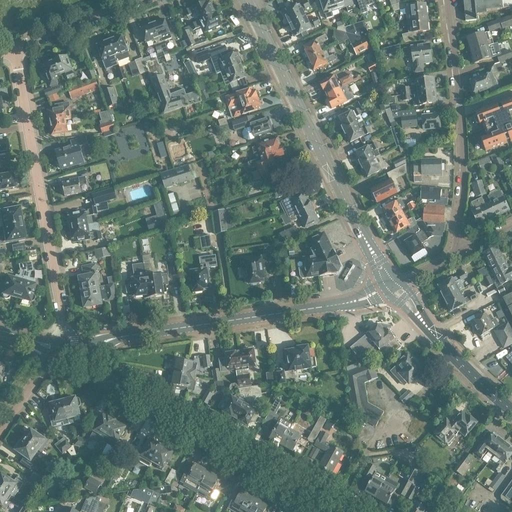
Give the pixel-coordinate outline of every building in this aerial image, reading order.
[(319,0),(325,14),(326,19),(332,17),(331,12),(338,10),(335,0),(319,0)] [(335,0),(338,10),(346,7),(348,12),(354,10),(352,5),(350,0),(335,0)] [(356,0),(361,14),(367,12),(366,7),(377,3),(377,1),(376,0),(356,0)] [(478,17),(477,17),(477,16),(487,15),(486,12),(511,9),(511,0),(463,0),(465,21),(476,20),(476,21),(478,20),(478,17)] [(206,1),(184,11),(187,17),(189,20),(193,18),(191,15),(192,15),(191,14),(195,12),(199,20),(214,13),(209,2),(207,3),(206,1)] [(305,17),(302,11),(305,9),(305,10),(310,7),(307,1),(302,3),(303,4),(300,5),(300,4),(284,12),(287,18),(286,20),(287,23),(289,23),(290,24),(305,17)] [(391,6),(393,12),(405,8),(403,2),(391,6)] [(409,14),(406,14),(407,21),(427,18),(425,6),(409,7),(409,14)] [(193,30),(202,26),(205,33),(222,25),(216,12),(214,13),(199,20),(190,24),(193,30)] [(511,16),(487,26),(490,34),(502,29),(503,32),(511,28),(511,16)] [(320,25),(317,18),(308,23),(305,17),(290,24),(290,26),(289,27),(291,31),(293,31),(296,37),(312,29),(311,28),(314,26),(315,27),(320,25)] [(427,18),(407,21),(407,28),(411,28),(411,33),(428,31),(427,18)] [(169,55),(167,47),(164,41),(171,39),(164,20),(162,20),(161,20),(158,21),(157,22),(155,23),(156,24),(152,25),(161,49),(163,53),(164,57),(169,55)] [(346,34),(357,36),(362,38),(369,40),(364,22),(345,28),(346,34)] [(145,43),(152,40),(153,43),(155,42),(156,44),(154,45),(156,51),(161,49),(152,25),(149,27),(149,26),(147,26),(145,26),(142,27),(142,28),(140,29),(145,43)] [(337,31),(334,30),(334,37),(338,46),(339,45),(344,42),(349,40),(357,36),(346,34),(337,31)] [(189,31),(181,34),(185,41),(187,47),(188,48),(195,45),(189,31)] [(493,45),(492,40),(489,40),(487,33),(467,39),(471,51),(487,46),(487,47),(493,45)] [(127,52),(129,50),(127,46),(125,45),(122,36),(116,38),(114,38),(111,39),(110,40),(109,41),(117,62),(130,57),(127,52)] [(327,40),(325,36),(301,47),(304,52),(305,53),(305,55),(307,57),(308,59),(325,50),(322,43),(327,40)] [(357,36),(349,40),(352,46),(357,56),(370,49),(365,40),(363,41),(362,38),(357,36)] [(118,64),(117,62),(109,41),(108,41),(106,41),(103,42),(102,43),(96,46),(106,70),(112,67),(112,66),(118,64)] [(500,54),(497,43),(493,45),(487,47),(487,46),(471,51),(474,64),(491,59),(491,58),(497,56),(496,56),(500,54)] [(384,49),(386,56),(401,52),(399,45),(384,49)] [(411,48),(404,49),(405,58),(412,57),(413,65),(414,74),(424,72),(423,64),(424,64),(425,64),(426,65),(429,64),(430,63),(432,62),(429,45),(411,47),(411,48)] [(206,50),(195,55),(198,63),(210,59),(213,67),(216,75),(241,65),(241,64),(241,63),(240,59),(238,59),(236,53),(221,59),(219,55),(224,53),(222,47),(207,53),(206,50)] [(334,55),(329,58),(325,50),(308,59),(309,60),(309,63),(311,65),(311,66),(313,71),(337,59),(334,55)] [(511,56),(510,51),(500,54),(496,56),(497,56),(499,62),(511,57),(511,56)] [(74,77),(66,56),(55,60),(60,74),(65,72),(67,80),(74,77)] [(147,72),(142,59),(136,61),(141,74),(147,72)] [(164,114),(190,105),(201,102),(197,92),(180,97),(170,95),(163,76),(156,59),(145,64),(164,114)] [(54,76),(60,74),(55,60),(44,64),(47,72),(45,72),(51,89),(55,88),(57,94),(66,90),(64,85),(59,86),(58,86),(54,76)] [(375,63),(368,67),(371,73),(378,69),(375,63)] [(226,71),(220,73),(225,86),(246,78),(243,72),(244,71),(243,68),(241,67),(241,66),(226,71)] [(125,73),(123,67),(117,70),(119,76),(125,73)] [(90,81),(96,79),(93,71),(87,73),(90,81)] [(190,74),(194,82),(200,80),(196,71),(190,74)] [(474,92),(475,95),(491,89),(492,93),(501,89),(495,72),(470,81),(472,88),(471,89),(472,92),(474,92)] [(127,79),(125,73),(119,76),(121,81),(127,79)] [(334,77),(334,76),(319,83),(323,92),(324,91),(326,96),(340,89),(349,85),(354,82),(353,81),(350,75),(338,81),(336,76),(334,77)] [(417,90),(410,91),(410,94),(417,93),(434,91),(433,86),(435,86),(434,79),(432,80),(432,78),(416,80),(417,90)] [(354,82),(349,85),(351,89),(360,85),(357,79),(353,81),(354,82)] [(95,81),(68,90),(71,97),(83,93),(84,96),(99,90),(95,81)] [(378,83),(365,89),(369,96),(382,90),(378,83)] [(46,97),(57,94),(55,88),(51,89),(44,91),(46,97)] [(103,93),(108,107),(119,104),(114,89),(103,93)] [(254,91),(253,92),(252,89),(225,97),(229,108),(257,99),(256,98),(257,96),(256,94),(255,92),(254,91)] [(326,96),(329,100),(328,101),(332,109),(346,102),(340,89),(326,96)] [(210,98),(206,91),(200,94),(204,101),(210,98)] [(417,93),(410,94),(411,100),(418,100),(419,106),(436,104),(435,103),(437,102),(436,96),(435,96),(434,91),(417,93)] [(368,98),(358,103),(360,108),(371,103),(368,98)] [(511,98),(500,103),(501,105),(497,106),(496,105),(475,112),(477,116),(473,117),(476,125),(479,123),(480,126),(482,125),(486,136),(481,138),(486,151),(492,149),(507,143),(506,142),(510,140),(510,142),(511,141),(511,98)] [(259,102),(257,100),(257,99),(229,108),(232,118),(233,118),(234,118),(258,110),(258,108),(259,107),(259,106),(259,104),(259,102)] [(202,102),(201,102),(190,105),(193,112),(204,108),(202,102)] [(71,119),(68,104),(56,106),(57,110),(48,111),(50,123),(65,121),(65,120),(71,119)] [(358,109),(338,119),(340,123),(339,123),(340,125),(339,126),(341,130),(342,130),(343,131),(358,124),(362,122),(359,116),(361,115),(358,109)] [(392,113),(390,109),(385,111),(390,124),(395,122),(392,113)] [(392,113),(395,122),(396,122),(401,122),(402,128),(417,127),(417,123),(423,122),(424,130),(440,129),(438,115),(416,117),(415,111),(392,113)] [(102,133),(103,133),(115,130),(113,122),(109,112),(99,114),(102,121),(100,122),(101,125),(100,126),(102,133)] [(242,119),(233,122),(235,130),(244,127),(245,130),(244,130),(242,134),(243,139),(247,141),(254,139),(253,137),(272,131),(268,118),(254,123),(252,116),(242,119)] [(50,131),(52,133),(52,135),(67,132),(65,121),(50,123),(51,129),(50,131)] [(365,128),(362,122),(358,124),(343,131),(344,133),(343,134),(345,138),(346,138),(347,140),(348,139),(350,143),(370,133),(367,127),(365,128)] [(397,147),(399,147),(403,145),(404,145),(399,128),(392,130),(397,147)] [(175,132),(167,134),(169,141),(177,139),(175,132)] [(73,147),(56,152),(61,169),(84,162),(81,153),(84,152),(85,154),(90,152),(85,137),(71,142),(73,147)] [(0,160),(7,159),(6,153),(8,152),(8,150),(9,149),(8,146),(7,145),(6,138),(0,139),(0,160)] [(261,158),(265,157),(265,158),(268,157),(270,164),(274,163),(273,159),(283,155),(283,154),(284,152),(283,149),(281,148),(281,147),(280,147),(278,138),(257,145),(258,147),(252,149),(254,154),(259,152),(261,158)] [(380,156),(377,150),(378,149),(375,143),(355,154),(357,157),(356,158),(357,159),(356,161),(358,164),(359,165),(360,166),(380,156)] [(178,150),(171,152),(173,159),(180,156),(178,150)] [(384,162),(383,162),(380,156),(360,166),(361,167),(360,169),(362,172),(363,173),(364,174),(365,174),(367,178),(387,168),(384,162)] [(256,161),(243,165),(245,171),(247,170),(256,167),(258,172),(252,174),(254,182),(260,180),(263,179),(264,180),(267,179),(268,178),(270,177),(268,169),(275,167),(274,163),(270,164),(268,157),(265,158),(265,157),(261,158),(262,161),(257,162),(256,161)] [(395,170),(406,165),(403,159),(392,164),(395,170)] [(499,159),(492,162),(498,174),(505,171),(499,159)] [(421,160),(413,160),(414,183),(421,182),(421,178),(420,179),(420,176),(442,176),(442,160),(421,160)] [(188,166),(160,175),(165,189),(193,180),(198,178),(194,164),(188,166)] [(390,181),(382,184),(371,190),(372,193),(371,194),(374,200),(375,199),(377,203),(400,191),(396,184),(397,184),(395,179),(406,174),(406,165),(395,170),(387,174),(390,181)] [(13,180),(12,174),(1,176),(1,174),(0,174),(0,191),(3,191),(4,189),(15,188),(14,186),(15,185),(15,181),(13,180)] [(87,184),(85,177),(70,181),(70,182),(62,184),(63,187),(61,188),(63,194),(64,193),(65,197),(81,193),(80,186),(87,184)] [(481,181),(472,184),(476,198),(485,195),(481,181)] [(280,199),(297,191),(295,185),(284,190),(284,192),(278,195),(280,199)] [(428,200),(428,204),(447,206),(448,199),(440,198),(441,195),(441,192),(441,189),(421,188),(421,200),(428,200)] [(95,205),(98,204),(116,199),(113,189),(92,196),(95,205)] [(499,191),(497,192),(497,191),(496,191),(490,194),(489,195),(490,196),(488,197),(490,202),(489,203),(496,217),(509,211),(499,191)] [(289,218),(289,217),(305,210),(303,206),(310,203),(309,201),(308,202),(306,199),(307,197),(305,194),(304,193),(303,192),(280,204),(285,215),(287,214),(289,218)] [(484,210),(482,206),(485,205),(482,198),(471,203),(473,208),(471,210),(478,225),(485,222),(482,216),(483,216),(481,212),(484,210)] [(174,199),(169,200),(172,218),(177,217),(174,199)] [(396,202),(383,210),(385,214),(386,216),(385,217),(387,220),(388,220),(389,222),(403,214),(399,207),(402,205),(400,201),(397,203),(396,202)] [(289,217),(289,218),(291,223),(297,220),(295,217),(299,216),(305,228),(318,222),(317,220),(318,219),(316,216),(315,215),(313,212),(314,212),(313,210),(314,208),(312,204),(310,203),(303,206),(305,210),(289,217)] [(485,205),(482,206),(484,210),(481,212),(483,216),(482,216),(485,222),(496,217),(489,203),(485,205)] [(95,205),(95,207),(89,208),(90,211),(87,211),(88,212),(85,213),(85,212),(78,213),(79,214),(68,216),(69,222),(68,223),(69,226),(70,227),(70,229),(98,223),(96,215),(97,215),(96,212),(100,212),(98,204),(95,205)] [(423,217),(424,222),(443,224),(444,207),(424,205),(423,217)] [(21,223),(20,222),(21,221),(21,217),(19,216),(18,208),(3,211),(3,210),(0,210),(0,219),(2,227),(21,223)] [(224,211),(213,213),(216,235),(227,232),(224,211)] [(403,214),(389,222),(390,223),(390,225),(391,227),(392,228),(393,229),(394,229),(396,233),(408,227),(410,230),(424,222),(423,217),(415,221),(413,218),(410,219),(407,221),(403,214)] [(166,217),(147,223),(149,231),(168,225),(166,217)] [(411,239),(402,244),(411,258),(424,249),(421,244),(426,241),(433,236),(431,233),(433,232),(430,227),(428,228),(424,222),(410,230),(407,232),(411,239)] [(9,242),(17,240),(18,241),(24,240),(23,239),(24,239),(22,231),(23,229),(22,226),(21,225),(21,223),(2,227),(4,235),(1,236),(1,238),(0,238),(0,244),(9,243),(9,242)] [(99,231),(98,223),(70,229),(71,230),(70,232),(71,235),(72,236),(73,242),(84,240),(84,241),(90,240),(90,239),(93,238),(93,239),(95,239),(95,242),(102,240),(100,230),(99,231)] [(294,226),(279,233),(284,245),(300,238),(294,226)] [(319,252),(317,246),(327,241),(328,239),(326,236),(325,236),(324,234),(307,242),(313,255),(319,252)] [(212,248),(210,235),(200,238),(202,249),(212,248)] [(440,249),(442,238),(435,237),(433,248),(440,249)] [(328,241),(327,241),(317,246),(319,252),(322,257),(333,251),(328,241)] [(491,270),(498,266),(493,256),(500,253),(497,247),(483,254),(491,270)] [(293,248),(283,249),(284,257),(294,256),(293,248)] [(268,261),(268,262),(275,261),(273,251),(263,253),(264,256),(241,259),(242,268),(247,268),(248,277),(246,278),(245,278),(244,279),(244,280),(244,281),(244,282),(245,282),(245,283),(246,283),(247,284),(249,283),(250,285),(251,284),(253,286),(256,285),(257,284),(259,283),(259,282),(262,282),(262,283),(263,283),(262,279),(264,279),(262,270),(265,269),(264,262),(268,261)] [(318,266),(320,276),(320,277),(336,275),(336,274),(337,273),(338,273),(339,272),(340,271),(340,270),(340,269),(340,268),(340,267),(340,266),(341,266),(333,251),(322,257),(319,252),(313,255),(314,257),(318,265),(318,266)] [(493,256),(498,266),(491,270),(495,278),(502,275),(500,270),(507,266),(500,253),(493,256)] [(160,276),(153,277),(152,273),(149,274),(148,270),(151,270),(149,256),(142,257),(143,264),(144,264),(149,298),(163,296),(163,294),(167,293),(166,285),(162,286),(160,276)] [(199,258),(201,271),(191,273),(193,290),(194,290),(195,293),(202,292),(202,289),(209,288),(208,277),(209,277),(208,270),(207,267),(209,267),(209,268),(217,267),(215,256),(199,258)] [(305,268),(318,266),(318,265),(314,257),(304,259),(305,268)] [(20,271),(24,270),(16,297),(21,298),(20,300),(29,302),(30,302),(31,302),(32,302),(33,301),(34,300),(34,299),(34,298),(34,297),(34,296),(33,295),(32,295),(31,294),(33,287),(33,286),(33,285),(34,281),(28,279),(29,276),(28,275),(29,272),(32,272),(31,263),(18,265),(20,271)] [(85,276),(78,277),(81,292),(90,291),(90,289),(100,287),(100,286),(99,279),(101,279),(100,272),(97,273),(95,264),(82,267),(83,273),(85,273),(85,276)] [(149,298),(144,264),(143,264),(132,265),(134,279),(129,280),(130,286),(126,287),(127,294),(134,293),(134,297),(145,296),(145,299),(149,298)] [(320,276),(318,266),(305,268),(299,269),(300,276),(300,277),(301,278),(302,279),(303,279),(304,279),(313,278),(314,277),(320,276)] [(495,278),(492,279),(500,295),(505,293),(501,285),(511,279),(511,270),(510,272),(507,266),(500,270),(502,275),(495,278)] [(20,271),(19,277),(15,276),(14,280),(7,277),(2,295),(2,296),(2,297),(3,298),(4,299),(5,299),(6,299),(6,300),(7,299),(8,299),(9,298),(10,297),(11,297),(12,296),(16,297),(24,270),(20,271)] [(444,300),(459,292),(464,289),(460,281),(467,278),(464,273),(438,287),(440,291),(440,292),(444,300)] [(483,280),(487,288),(493,285),(489,276),(483,280)] [(90,291),(81,292),(83,299),(82,300),(83,304),(84,305),(84,308),(86,308),(87,308),(90,307),(92,306),(93,306),(92,303),(101,301),(101,300),(107,299),(108,301),(116,299),(115,294),(113,284),(109,285),(100,286),(100,287),(90,289),(90,291)] [(459,292),(444,300),(448,308),(449,307),(451,312),(477,298),(475,293),(468,296),(468,297),(463,300),(459,292)] [(511,294),(503,299),(505,303),(511,315),(511,294)] [(486,314),(472,323),(480,337),(494,328),(499,325),(495,319),(493,320),(491,317),(489,316),(487,317),(486,314)] [(504,349),(511,344),(511,330),(508,324),(494,332),(504,349)] [(382,329),(379,325),(367,335),(368,336),(367,338),(366,336),(351,348),(359,357),(370,348),(376,355),(391,351),(393,354),(401,348),(386,331),(386,329),(383,328),(382,329)] [(285,379),(295,378),(294,373),(302,372),(302,370),(311,369),(311,368),(317,367),(315,358),(310,358),(308,347),(307,347),(305,346),(300,347),(299,349),(295,349),(295,351),(286,352),(289,372),(284,373),(284,372),(277,373),(278,384),(286,383),(285,379)] [(246,351),(240,352),(242,369),(243,377),(249,376),(248,373),(247,373),(247,370),(249,370),(248,368),(256,367),(253,350),(252,351),(250,350),(246,350),(246,351)] [(220,360),(219,360),(221,372),(222,372),(222,371),(228,370),(228,371),(236,370),(237,378),(243,377),(242,369),(240,352),(233,353),(232,352),(229,353),(228,354),(226,354),(227,360),(220,361),(220,360)] [(204,368),(211,367),(209,356),(203,357),(204,368)] [(416,377),(418,377),(420,374),(420,372),(422,371),(407,356),(398,364),(398,365),(391,372),(404,385),(407,382),(408,383),(416,377)] [(175,373),(194,377),(195,371),(196,371),(197,364),(193,363),(187,362),(188,361),(179,359),(179,361),(177,360),(175,373)] [(345,373),(353,414),(375,427),(383,413),(368,403),(364,384),(377,379),(373,368),(384,364),(379,360),(345,373)] [(214,382),(220,382),(219,370),(212,371),(214,382)] [(190,381),(194,382),(194,377),(175,373),(173,385),(174,385),(174,387),(183,389),(183,387),(188,388),(190,381)] [(251,387),(251,391),(250,394),(252,395),(249,399),(247,399),(236,419),(241,422),(241,424),(245,426),(246,425),(247,426),(250,421),(253,422),(254,421),(255,422),(259,415),(258,414),(259,413),(249,408),(252,403),(255,398),(261,397),(259,386),(251,387)] [(250,394),(251,391),(251,387),(239,389),(239,395),(242,395),(243,398),(244,398),(242,401),(239,399),(238,402),(232,398),(223,412),(225,413),(225,415),(229,417),(230,416),(236,419),(247,399),(249,399),(252,395),(250,394)] [(207,391),(201,401),(207,405),(213,395),(207,391)] [(403,404),(413,395),(408,391),(399,399),(403,404)] [(63,401),(68,421),(73,420),(73,417),(79,416),(77,407),(79,407),(80,405),(79,400),(77,399),(75,399),(75,398),(74,399),(72,397),(69,398),(68,400),(63,401)] [(268,438),(281,445),(290,430),(293,424),(275,415),(282,402),(276,399),(266,417),(278,424),(274,432),(272,431),(268,438)] [(68,421),(63,401),(57,403),(56,402),(52,402),(52,404),(51,405),(49,406),(48,408),(49,413),(51,414),(53,414),(55,422),(62,420),(63,426),(69,425),(68,421)] [(469,418),(466,416),(461,412),(451,424),(446,420),(441,425),(434,434),(447,445),(459,432),(465,437),(477,424),(476,423),(476,421),(472,418),(471,418),(470,418),(469,418)] [(313,443),(326,418),(321,415),(308,439),(313,443)] [(103,416),(91,437),(96,440),(102,443),(103,441),(104,440),(105,438),(114,422),(115,421),(114,420),(114,418),(111,416),(109,417),(108,417),(107,418),(103,416)] [(328,421),(324,427),(330,430),(333,424),(328,421)] [(104,440),(103,441),(114,448),(116,444),(120,436),(122,438),(124,437),(127,432),(126,430),(125,429),(125,428),(124,428),(124,426),(121,424),(119,425),(114,422),(105,438),(104,440)] [(50,437),(43,432),(40,437),(30,430),(27,435),(25,435),(23,438),(24,440),(23,441),(38,451),(40,452),(50,437)] [(301,436),(290,430),(281,445),(294,453),(298,445),(296,445),(301,436)] [(314,445),(326,452),(318,467),(331,474),(343,453),(330,446),(324,443),(329,435),(323,432),(318,439),(314,445)] [(487,451),(494,456),(504,443),(502,442),(503,440),(500,438),(498,439),(497,437),(496,438),(493,435),(487,442),(484,440),(473,454),(480,460),(485,454),(483,453),(485,449),(487,451)] [(79,448),(82,439),(76,437),(73,446),(79,448)] [(59,443),(66,452),(71,448),(63,439),(59,443)] [(83,453),(87,441),(82,439),(79,448),(78,452),(83,453)] [(147,459),(153,462),(161,447),(161,446),(160,444),(157,442),(155,443),(150,440),(140,458),(145,461),(147,459)] [(38,451),(23,441),(21,441),(18,444),(19,446),(16,451),(33,463),(36,458),(34,456),(38,451)] [(66,452),(59,443),(54,446),(62,456),(66,452)] [(505,444),(504,443),(494,456),(500,461),(505,464),(511,454),(511,449),(510,448),(511,448),(509,447),(509,445),(507,443),(505,444)] [(162,447),(161,447),(153,462),(158,465),(157,468),(162,471),(172,453),(167,450),(167,448),(164,446),(162,447)] [(467,454),(454,470),(463,477),(470,468),(467,466),(473,458),(467,454)] [(117,472),(121,464),(115,461),(110,470),(116,473),(117,472)] [(122,475),(126,467),(121,464),(117,472),(122,475)] [(375,468),(370,464),(364,475),(369,478),(375,468)] [(181,482),(185,485),(184,486),(197,493),(208,473),(207,471),(204,469),(202,470),(195,465),(191,472),(188,470),(181,482)] [(500,474),(504,469),(498,465),(494,470),(500,474)] [(405,481),(398,494),(404,497),(411,484),(413,485),(419,473),(410,467),(404,480),(405,481)] [(172,470),(165,482),(170,485),(177,473),(172,470)] [(44,481),(33,473),(30,478),(41,486),(44,481)] [(221,480),(208,473),(197,493),(213,502),(219,491),(216,489),(221,480)] [(0,489),(11,496),(14,498),(23,484),(15,479),(13,482),(1,475),(0,476),(0,489)] [(376,499),(384,483),(373,477),(364,493),(376,499)] [(41,486),(30,478),(26,482),(38,491),(41,486)] [(96,494),(101,484),(90,478),(85,488),(96,494)] [(384,483),(376,499),(387,505),(389,506),(394,498),(392,496),(395,491),(399,485),(387,478),(384,483)] [(52,498),(61,484),(52,479),(43,492),(52,498)] [(501,500),(511,507),(511,480),(501,497),(501,500)] [(153,493),(159,495),(172,494),(171,486),(153,488),(153,493)] [(418,490),(412,487),(405,498),(412,501),(418,490)] [(0,504),(6,508),(10,502),(18,508),(21,504),(13,499),(14,498),(11,496),(0,489),(0,504)] [(153,493),(145,489),(133,491),(130,496),(148,504),(153,493)] [(236,495),(228,509),(233,511),(247,511),(254,499),(242,492),(239,497),(236,495)] [(155,507),(159,495),(153,493),(148,504),(155,507)] [(94,511),(99,502),(101,497),(91,498),(89,503),(86,502),(82,511),(94,511)] [(100,502),(95,511),(103,511),(106,505),(107,501),(101,498),(100,502)] [(264,511),(268,506),(254,499),(247,511),(264,511)] [(424,500),(421,506),(414,502),(411,507),(412,508),(409,511),(425,511),(427,509),(426,508),(429,503),(424,500)] [(24,511),(28,507),(22,503),(16,511),(24,511)]
